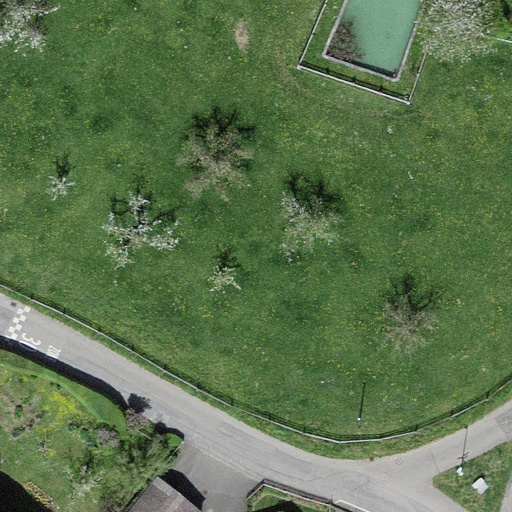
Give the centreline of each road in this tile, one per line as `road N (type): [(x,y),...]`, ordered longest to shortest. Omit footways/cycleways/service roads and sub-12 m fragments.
road 1 (tertiary): [(347,485),(0,319)]
road 2 (residential): [(511,416),(457,450),(347,485)]
